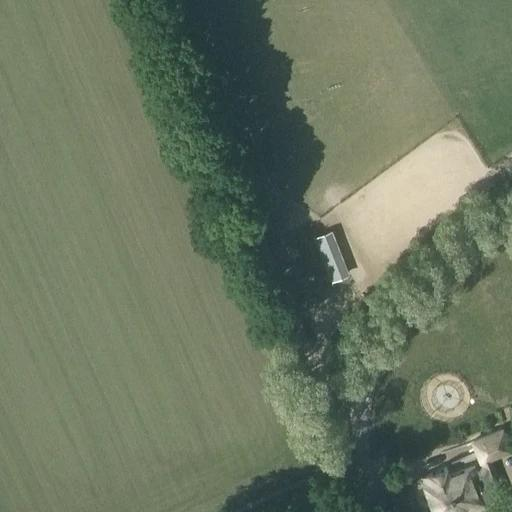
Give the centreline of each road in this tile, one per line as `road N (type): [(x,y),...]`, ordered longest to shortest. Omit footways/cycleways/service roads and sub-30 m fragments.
road 1 (track): [(355,394),(313,348),(274,271),(173,0)]
road 2 (unclassified): [(364,511),(355,394),(376,350),(423,286),(511,218)]
